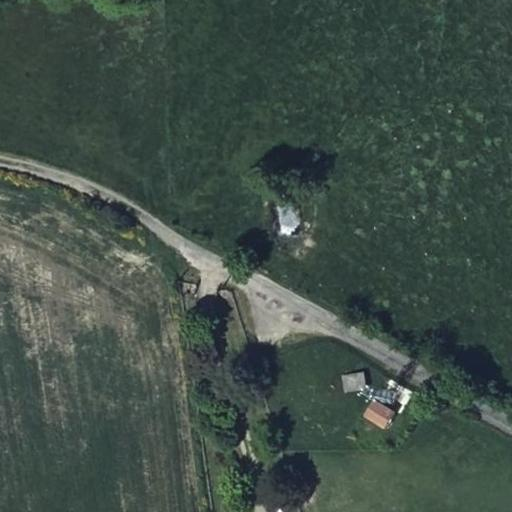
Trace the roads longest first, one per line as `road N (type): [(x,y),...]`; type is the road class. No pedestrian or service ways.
road 1 (unclassified): [(168,238),(511,425)]
road 2 (track): [(0,161),(67,176),(168,238)]
